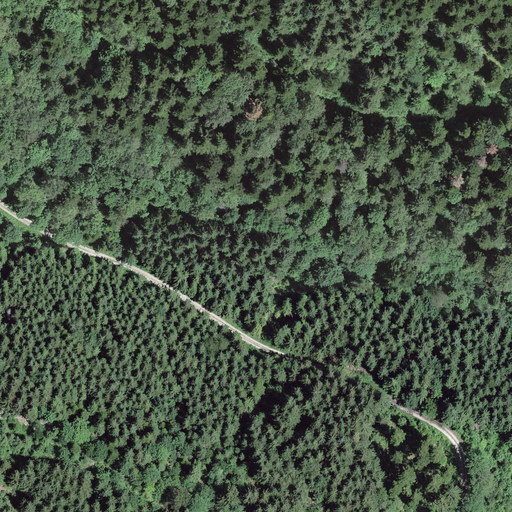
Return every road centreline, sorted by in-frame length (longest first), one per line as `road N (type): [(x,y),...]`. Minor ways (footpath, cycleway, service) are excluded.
road 1 (track): [(464,511),(465,467),(442,427),(363,386),(264,351),(152,279),(0,205)]
road 2 (track): [(55,0),(116,47),(253,40),(308,87),(376,117),(459,116),(511,95)]
road 3 (track): [(511,290),(330,235)]
